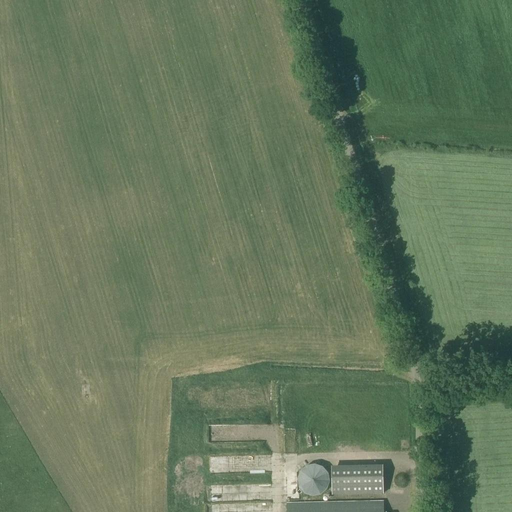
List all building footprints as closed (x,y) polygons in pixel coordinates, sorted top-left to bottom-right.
[(262,426),(231,427),(231,443),(243,443),(243,431),(262,430),(262,426)] [(300,445),(301,433),(290,432),(290,445),(300,445)] [(296,479),(303,493),(318,494),(327,482),(327,480),(320,467),(304,466),(296,479)] [(333,467),(333,495),(383,495),(383,467),(333,467)] [(237,486),(237,476),(211,477),(212,487),(237,486)] [(287,504),(286,511),(383,511),(383,502),(287,504)]
